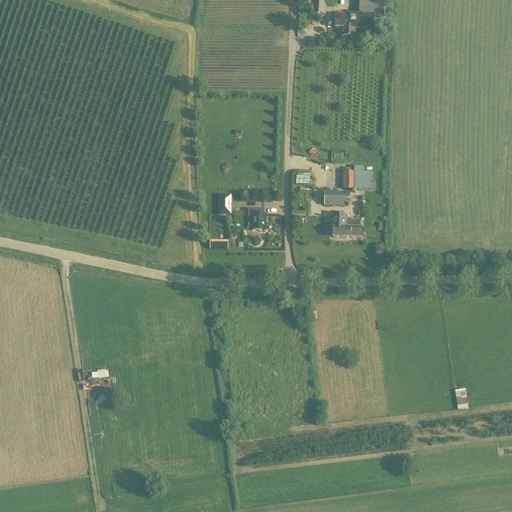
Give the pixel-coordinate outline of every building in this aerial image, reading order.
[(301,0),(302,5),(311,6),(311,20),(325,20),(326,0),(301,0)] [(359,0),(359,17),(335,17),(335,29),(341,29),(341,38),(356,38),(356,31),(374,32),(374,27),(384,27),(384,0),(359,0)] [(354,173),(342,173),(341,191),(361,191),(361,189),(372,189),(372,173),(361,173),(361,170),(354,169),(354,173)] [(298,175),(298,184),(312,184),(312,176),(298,175)] [(346,207),(347,194),(325,193),(324,207),(346,207)] [(228,216),(228,201),(228,196),(219,196),(219,216),(228,216)] [(266,215),(264,215),(264,211),(248,211),(248,228),(252,228),(252,232),(266,232),(266,215)] [(358,229),(358,222),(345,222),(345,217),(333,217),(333,239),(361,239),(361,229),(358,229)] [(107,378),(99,380),(101,391),(109,389),(107,378)] [(460,410),(471,408),(467,388),(456,390),(460,410)]
